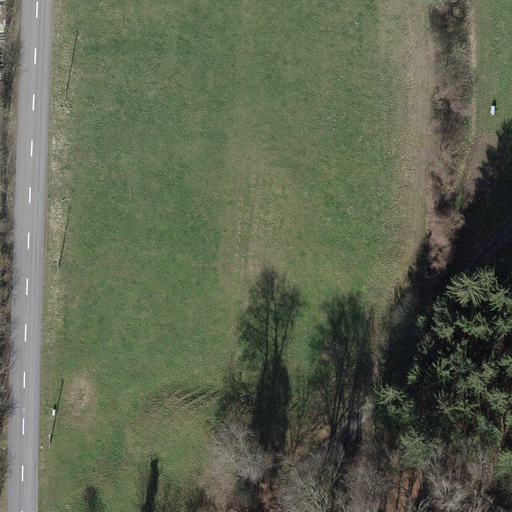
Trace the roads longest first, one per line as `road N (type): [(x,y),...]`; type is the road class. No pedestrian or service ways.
road 1 (tertiary): [(23,511),(37,0)]
road 2 (track): [(422,0),(427,86),(419,233),(403,329),(383,386)]
road 3 (track): [(285,511),(383,386),(433,346),(468,269),(511,227)]
